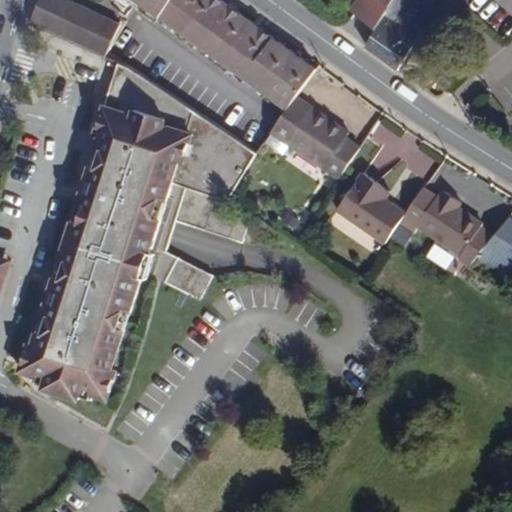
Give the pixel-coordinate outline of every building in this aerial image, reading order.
[(106,55),(120,21),(69,0),(40,0),(32,20),(106,55)] [(245,9),(233,0),(145,0),(155,7),(242,68),(292,104),(296,98),(319,66),(321,63),(245,9)] [(356,0),(353,4),(382,23),(396,0),(356,0)] [(396,0),(382,23),(370,41),(405,67),(431,26),(420,19),(432,0),(396,0)] [(150,277),(169,284),(176,287),(182,290),(196,296),(209,302),(222,276),(200,266),(195,264),(187,260),(172,253),(159,246),(170,213),(175,214),(173,219),(181,222),(215,233),(221,235),(248,243),(254,225),(256,217),(229,207),(233,202),(263,150),(261,146),(205,111),(130,63),(123,61),(117,78),(100,130),(105,131),(96,161),(88,185),(100,189),(99,195),(82,205),(67,253),(55,291),(62,293),(61,298),(65,299),(63,306),(51,303),(45,325),(39,342),(35,341),(30,352),(25,369),(51,379),(49,385),(84,399),(88,391),(90,392),(95,394),(114,399),(124,370),(121,369),(123,360),(128,346),(132,331),(150,277)] [(296,98),(292,104),(291,106),(316,123),(322,115),(296,98)] [(322,115),(316,123),(291,106),(277,124),(271,136),(310,160),(339,180),(361,148),(345,138),(348,132),(332,121),(322,115)] [(380,190),(385,183),(366,171),(342,207),(391,240),(411,211),(389,196),(380,190)] [(389,196),(394,189),(385,183),(380,190),(389,196)] [(88,185),(82,205),(99,195),(100,189),(88,185)] [(472,267),(475,263),(485,251),(497,237),(484,228),(486,225),(461,208),(465,201),(448,191),(444,197),(442,195),(421,226),(464,255),(461,259),(472,267)] [(176,239),(181,222),(173,219),(175,214),(170,213),(159,246),(172,253),(176,239)] [(511,217),(497,237),(485,251),(511,268),(511,267),(511,217)] [(0,290),(4,278),(11,259),(0,255),(0,290)] [(61,298),(62,293),(55,291),(51,303),(63,306),(65,299),(61,298)]
